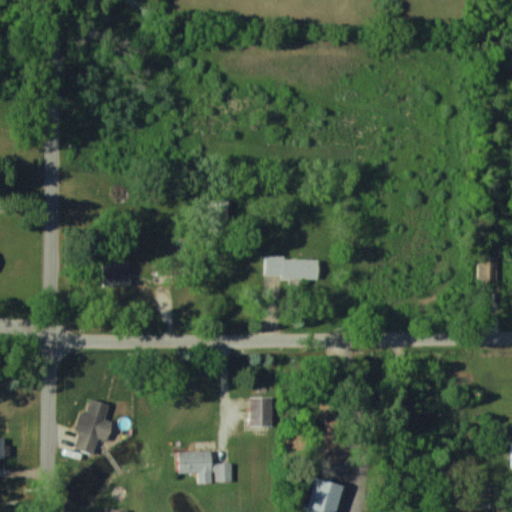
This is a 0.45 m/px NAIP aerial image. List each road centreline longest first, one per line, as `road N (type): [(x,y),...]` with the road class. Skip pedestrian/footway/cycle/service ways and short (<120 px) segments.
road 1 (residential): [(49,511),(55,0)]
road 2 (residential): [(53,340),(511,338)]
